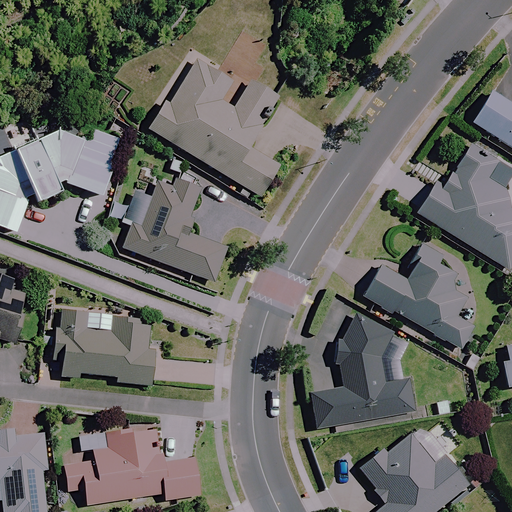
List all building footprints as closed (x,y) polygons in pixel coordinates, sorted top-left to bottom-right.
[(229,84),(193,62),(167,104),(161,101),(143,131),(257,199),(276,167),(248,150),(279,101),(248,82),(231,110),(218,103),(229,84)] [(511,108),(488,93),(468,125),(511,151),(511,108)] [(54,131),(36,137),(36,148),(15,155),(14,154),(0,156),(0,230),(13,236),(24,204),(34,206),(58,195),(60,186),(99,200),(111,166),(107,164),(116,142),(90,132),(86,143),(54,131)] [(511,210),(505,207),(503,193),(484,181),(496,163),(466,144),(436,193),(429,189),(413,215),(505,272),(511,261),(511,210)] [(193,218),(187,215),(197,191),(172,181),(169,189),(155,183),(137,229),(129,226),(116,259),(184,284),(187,276),(210,285),(224,249),(187,235),(193,218)] [(409,260),(412,261),(402,281),(374,267),(357,300),(458,352),(470,328),(453,319),(463,300),(445,291),(453,277),(433,267),(438,257),(422,249),(416,246),(409,260)] [(13,279),(0,275),(0,339),(9,342),(22,295),(9,292),(13,279)] [(407,341),(348,318),(333,355),(339,389),(306,395),(312,432),(409,415),(403,382),(390,384),(398,364),(407,341)] [(147,325),(104,321),(103,334),(62,330),(58,380),(76,381),(77,377),(114,380),(113,385),(147,388),(151,348),(145,347),(147,325)] [(511,346),(503,349),(505,363),(498,364),(503,390),(511,388),(511,346)] [(101,442),(79,444),(81,457),(59,460),(64,494),(80,492),(82,507),(160,497),(161,503),(195,498),(190,460),(154,464),(150,431),(100,437),(101,442)] [(43,511),(41,473),(44,473),(42,435),(38,435),(0,437),(0,511),(43,511)] [(419,441),(416,443),(410,436),(386,455),(380,447),(353,469),(383,506),(375,511),(433,511),(464,487),(442,460),(437,464),(419,441)]
